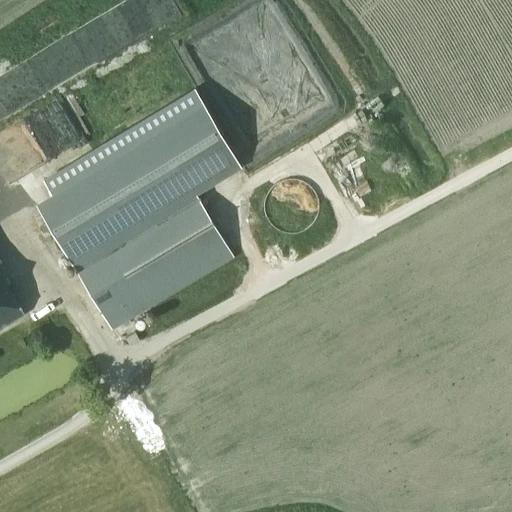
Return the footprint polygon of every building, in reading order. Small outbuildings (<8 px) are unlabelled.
[(142,0),(158,29),(185,14),(177,0),(142,0)] [(29,105),(0,119),(0,167),(10,186),(34,174),(29,164),(75,140),(61,112),(57,114),(52,106),(35,115),(29,105)] [(211,118),(44,217),(109,327),(229,255),(188,185),(234,157),(211,118)] [(275,228),(285,233),(295,234),(305,232),(314,226),(320,218),(322,208),(321,197),(317,189),(311,182),(303,178),(294,176),(285,177),(277,181),(269,189),(265,199),(264,210),(268,220),(275,228)] [(0,327),(25,313),(0,271),(0,327)] [(124,337),(128,345),(138,340),(133,332),(124,337)]
